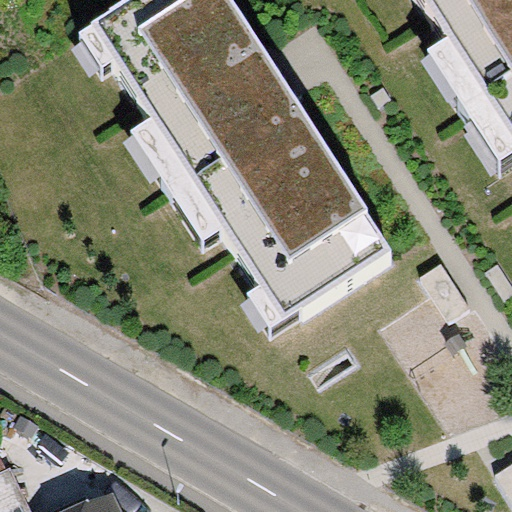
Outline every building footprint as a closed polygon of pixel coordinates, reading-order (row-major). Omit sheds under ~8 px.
[(274,84),(218,0),(147,0),(98,33),(289,320),(388,255),(274,84)] [(511,0),(428,0),(511,128),(511,0)] [(0,511),(31,511),(12,471),(6,473),(0,460),(0,511)] [(511,473),(501,480),(511,497),(511,473)] [(121,511),(115,498),(86,511),(121,511)]
